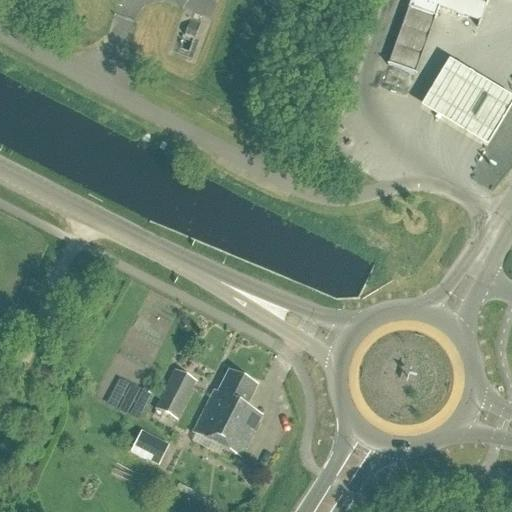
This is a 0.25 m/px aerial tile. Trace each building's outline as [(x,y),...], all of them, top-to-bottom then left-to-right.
[(410,0),(408,9),(434,18),(437,10),(479,25),(487,0),(410,0)] [(406,11),(387,68),(414,77),(432,21),(406,11)] [(193,41),(199,25),(189,22),(184,37),(193,41)] [(445,65),(420,109),(486,149),(511,103),(445,65)] [(178,423),(197,384),(175,373),(156,412),(178,423)] [(242,408),(253,387),(225,373),(214,394),(212,392),(190,434),(237,459),(259,417),(242,408)] [(159,468),(169,448),(141,434),(131,454),(159,468)]
